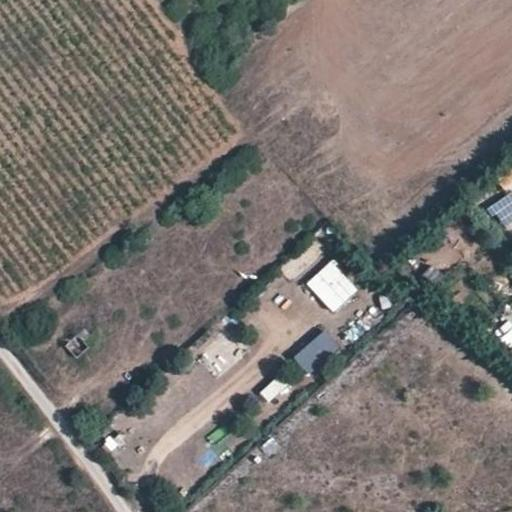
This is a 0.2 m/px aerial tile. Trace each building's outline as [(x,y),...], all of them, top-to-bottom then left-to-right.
[(506,189),(511,184),(511,164),(496,175),(506,189)] [(506,230),(511,225),(511,194),(511,193),(490,209),(506,230)] [(468,258),(481,246),(462,224),(449,236),(468,258)] [(429,266),(451,261),(447,244),(425,248),(429,266)] [(334,313),(356,294),(330,263),(307,283),(334,313)] [(511,319),(501,314),(488,337),(511,349),(511,319)] [(64,344),(78,358),(90,346),(83,340),(90,334),(84,328),(64,344)] [(225,329),(196,358),(218,380),(247,352),(225,329)] [(313,376),(341,344),(322,329),(295,360),(313,376)] [(259,395),(268,405),(289,386),(280,376),(259,395)]
